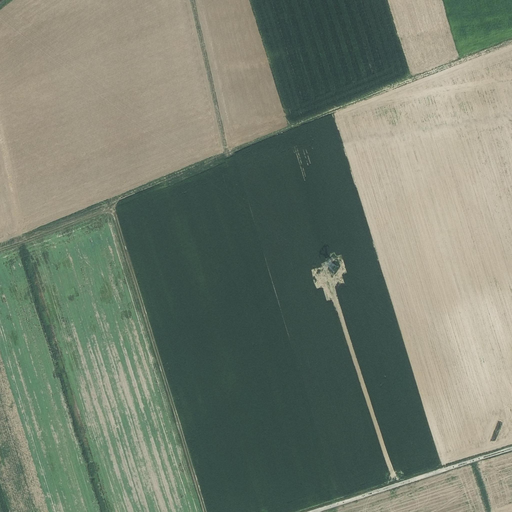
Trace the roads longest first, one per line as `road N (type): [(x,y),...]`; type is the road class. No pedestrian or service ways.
road 1 (track): [(511,44),(18,240)]
road 2 (track): [(207,511),(113,204)]
road 3 (track): [(304,511),(511,447)]
road 4 (track): [(192,0),(229,157)]
